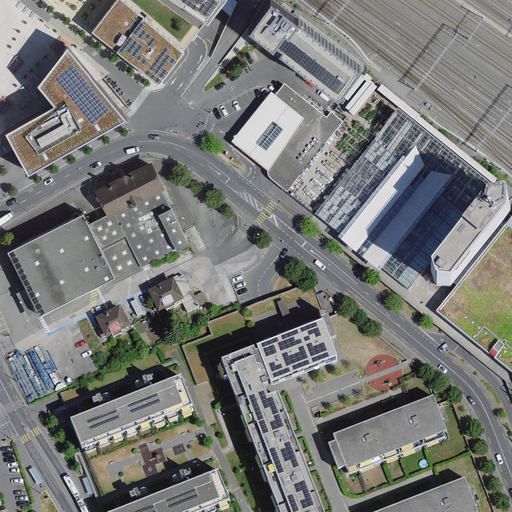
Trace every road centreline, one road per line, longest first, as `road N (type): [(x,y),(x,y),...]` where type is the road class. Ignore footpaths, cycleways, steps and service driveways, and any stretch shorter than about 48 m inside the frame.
road 1 (tertiary): [(0,215),(120,147),(178,146),(463,379),(483,404),(511,473)]
road 2 (unclassified): [(0,382),(75,511)]
